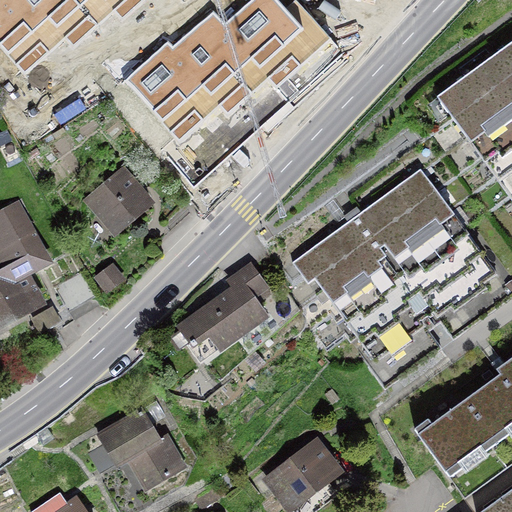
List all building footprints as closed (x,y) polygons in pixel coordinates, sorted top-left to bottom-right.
[(0,0),(0,50),(24,77),(64,41),(73,50),(113,13),(121,23),(146,0),(0,0)] [(276,90),(320,51),(331,42),(296,2),(285,11),(274,0),(254,0),(225,26),(213,13),(172,49),(168,44),(124,83),(179,145),(219,108),(228,117),(268,81),(276,90)] [(511,208),(511,44),(434,101),(467,146),(482,167),(496,186),(511,206),(511,208)] [(13,141),(0,147),(0,149),(5,160),(19,152),(13,141)] [(364,340),(380,361),(393,352),(396,356),(420,339),(417,333),(431,322),(428,318),(436,311),(441,318),(454,308),(457,312),(492,286),(488,281),(501,272),(486,253),(471,233),(455,211),(422,166),(355,216),(294,261),(309,281),(315,276),(334,300),(348,319),(364,340)] [(157,210),(125,171),(84,205),(116,244),(157,210)] [(56,265),(19,201),(0,212),(0,262),(4,269),(0,270),(0,332),(29,316),(46,306),(31,280),(56,265)] [(125,284),(111,266),(93,279),(106,297),(125,284)] [(225,283),(230,290),(175,329),(202,367),(268,321),(255,303),(269,291),(250,266),(225,283)] [(82,275),(58,289),(70,310),(95,296),(82,275)] [(29,316),(42,337),(59,326),(46,306),(29,316)] [(511,427),(511,355),(498,365),(494,368),(498,374),(416,434),(446,475),(511,427)] [(139,408),(94,435),(115,470),(126,463),(144,492),(185,467),(167,438),(160,442),(139,408)] [(345,471),(319,437),(264,478),(289,511),(312,511),(330,499),(322,488),(345,471)] [(511,511),(511,489),(481,511),(511,511)] [(84,511),(75,498),(55,511),(84,511)]
